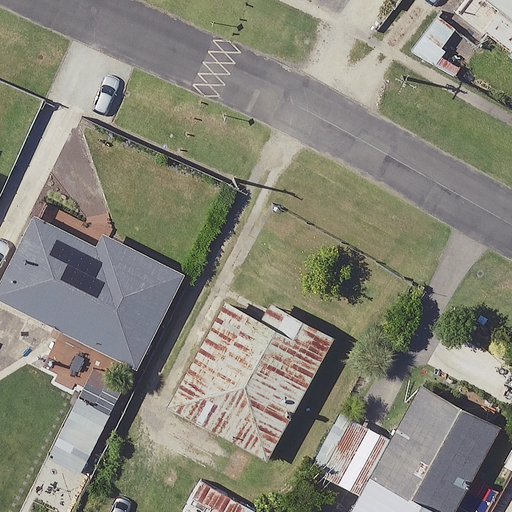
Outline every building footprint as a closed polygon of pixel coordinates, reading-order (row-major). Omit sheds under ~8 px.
[(511,0),(489,0),(511,17),(511,40),(506,49),(511,53),(511,0)] [(429,10),(401,41),(425,61),(452,30),(429,10)] [(181,266),(100,226),(93,240),(30,208),(0,268),(0,295),(133,362),(181,266)] [(262,452),(329,329),(266,295),(261,304),(228,285),(165,399),(262,452)] [(496,422),(417,379),(344,511),(450,511),(448,511),(496,422)] [(109,408),(76,391),(45,452),(78,469),(109,408)] [(260,511),(262,510),(199,477),(180,511),(260,511)]
